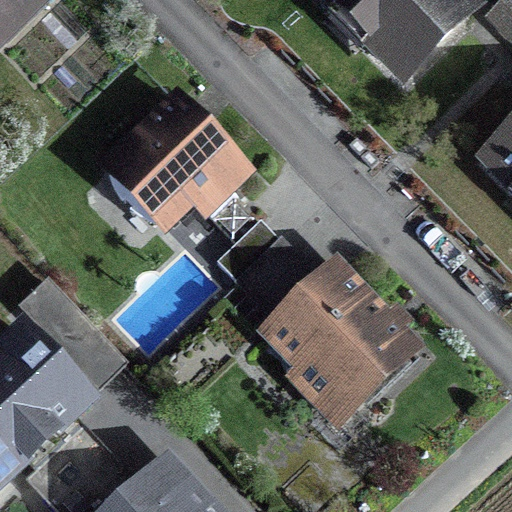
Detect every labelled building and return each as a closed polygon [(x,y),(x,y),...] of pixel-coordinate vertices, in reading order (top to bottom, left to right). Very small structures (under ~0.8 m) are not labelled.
[(0,0),(0,52),(50,0),(0,0)] [(318,0),(406,89),(473,22),(450,0),(318,0)] [(511,5),(510,3),(485,31),(511,55),(511,5)] [(174,118),(108,182),(169,246),(236,183),(174,118)] [(511,144),(488,164),(511,191),(511,144)] [(320,306),(261,244),(211,291),(271,353),(320,306)] [(320,306),(271,353),(332,425),(404,359),(340,289),(320,306)] [(18,345),(85,417),(124,381),(58,308),(18,345)] [(0,493),(85,417),(18,345),(0,361),(0,493)] [(193,511),(162,479),(137,504),(89,452),(38,499),(49,511),(193,511)]
